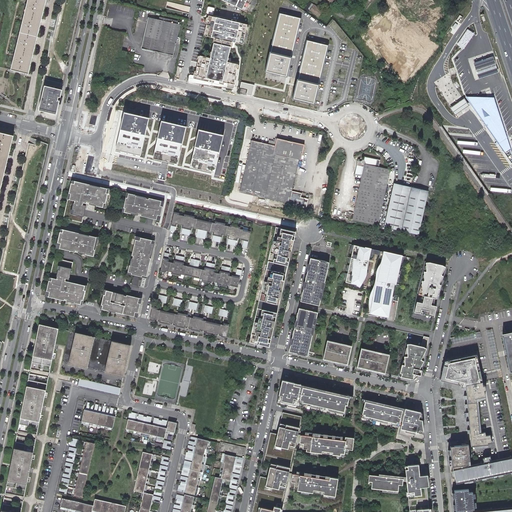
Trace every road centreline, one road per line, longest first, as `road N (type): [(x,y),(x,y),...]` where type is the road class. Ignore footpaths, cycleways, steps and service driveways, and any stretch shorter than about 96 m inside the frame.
road 1 (secondary): [(61,134),(0,405)]
road 2 (unclassified): [(335,123),(146,84),(116,97),(99,143)]
road 3 (residential): [(153,280),(238,298),(248,265),(162,239)]
road 4 (residential): [(124,402),(73,395),(47,511)]
road 5 (secondary): [(30,301),(68,135)]
road 6 (residential): [(278,359),(243,511)]
road 7 (residential): [(163,511),(182,418),(124,402)]
road 8 (residential): [(278,359),(427,393)]
road 9 (unclassified): [(99,143),(93,172),(172,190),(164,230)]
road 10 (residential): [(437,336),(291,302)]
road 11 (residential): [(142,326),(278,359)]
road 12 (secondary): [(68,135),(99,0)]
road 13 (secondary): [(92,0),(61,134)]
road 14 (secondary): [(0,435),(30,301)]
road 15 (residential): [(54,0),(26,125)]
